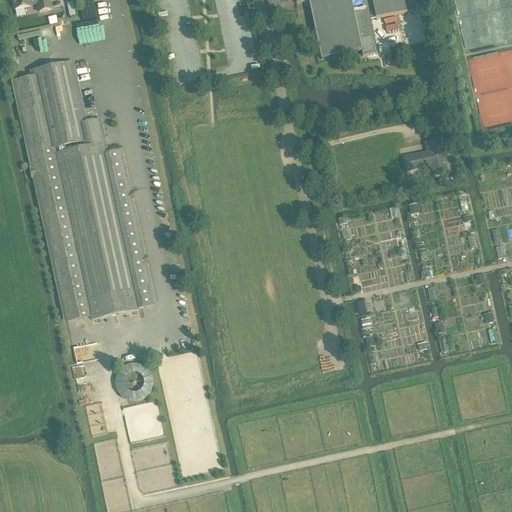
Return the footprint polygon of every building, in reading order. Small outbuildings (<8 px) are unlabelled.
[(13,2),(15,10),(31,7),(30,6),(37,4),(39,13),(52,10),(49,0),(10,0),(11,2),(13,2)] [(295,0),(297,4),(309,1),(322,60),(362,52),(363,57),(378,54),(371,21),(415,12),(412,0),(295,0)] [(98,127),(86,130),(72,64),(32,73),(34,79),(15,82),(45,215),(130,199),(120,152),(104,155),(98,127)] [(436,130),(448,127),(445,111),(432,113),(436,130)] [(432,177),(448,174),(441,140),(425,143),(427,153),(404,158),(407,172),(430,168),(432,177)] [(138,310),(154,306),(130,199),(45,215),(68,323),(92,318),(93,321),(139,311),(138,310)] [(360,315),(369,313),(367,300),(358,302),(360,315)] [(125,405),(157,393),(146,361),(113,372),(125,405)]
